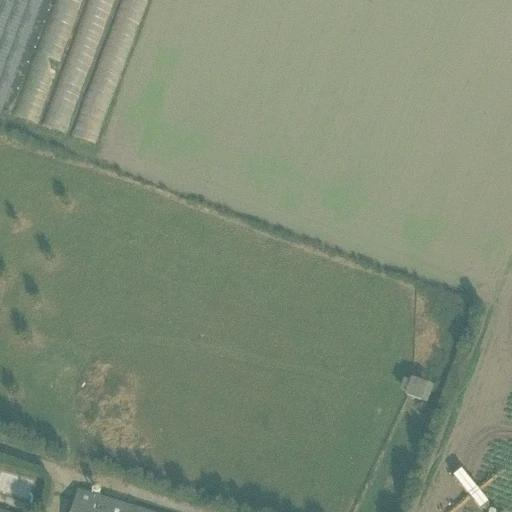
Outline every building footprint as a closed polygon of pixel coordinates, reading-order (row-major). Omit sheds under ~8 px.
[(0,0),(0,124),(45,0),(0,0)] [(41,124),(82,0),(60,0),(43,54),(38,52),(17,116),(41,124)] [(46,126),(67,133),(109,15),(103,13),(93,39),(86,58),(83,57),(70,92),(59,88),(46,126)] [(114,66),(103,95),(92,91),(75,136),(95,144),(123,70),(114,66)] [(428,388),(412,383),(410,382),(409,385),(403,383),(399,393),(405,395),(404,399),(406,400),(422,406),(427,390),(428,388)] [(149,511),(78,490),(71,511),(149,511)]
